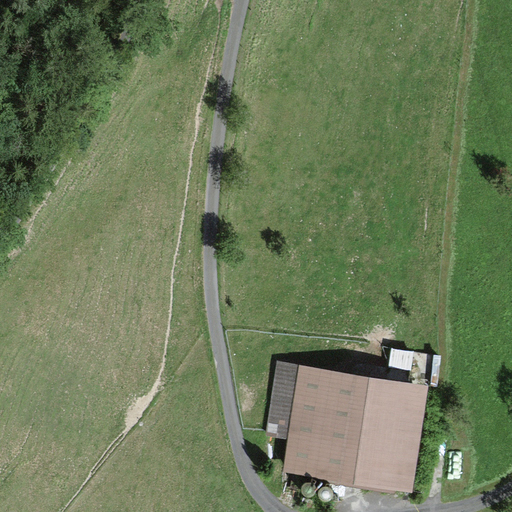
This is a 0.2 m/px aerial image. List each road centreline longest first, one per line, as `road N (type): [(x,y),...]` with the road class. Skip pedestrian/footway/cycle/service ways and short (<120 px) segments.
road 1 (unclassified): [(281,511),(249,477),(240,451),(212,288),(217,140),(241,0)]
road 2 (unclassified): [(139,0),(0,242)]
